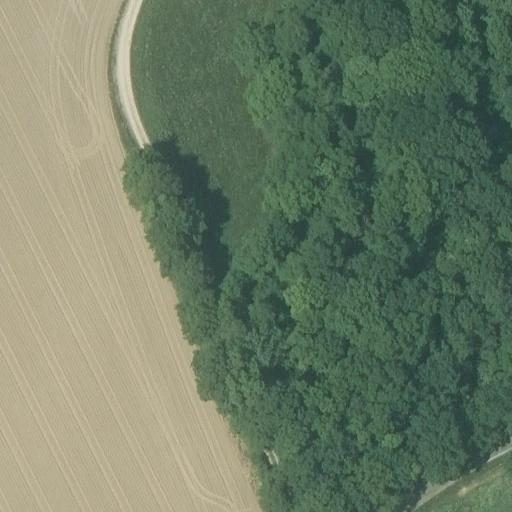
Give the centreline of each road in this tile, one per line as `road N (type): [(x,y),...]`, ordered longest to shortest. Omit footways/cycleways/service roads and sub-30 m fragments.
road 1 (track): [(307,511),(128,114),(121,76),(135,0)]
road 2 (unclassified): [(401,511),(511,441)]
